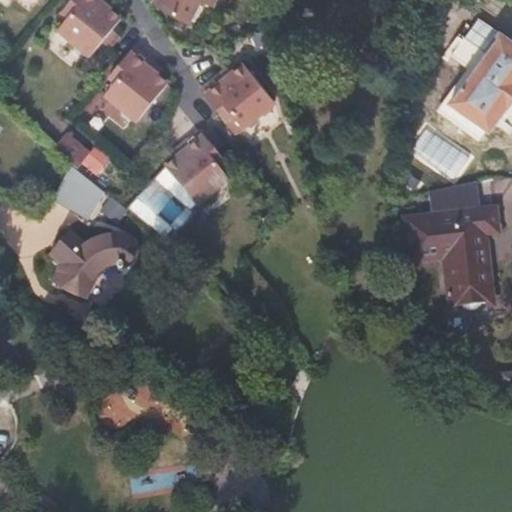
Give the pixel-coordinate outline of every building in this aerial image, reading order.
[(99,1),(99,0),(69,0),(66,4),(72,9),(57,29),(88,55),(100,40),(109,46),(118,34),(110,27),(119,16),(107,7),(99,1)] [(150,0),(150,2),(183,20),(194,0),(199,0),(207,4),(209,0),(150,0)] [(494,100),(504,108),(511,98),(511,88),(507,85),(511,78),(511,48),(495,35),(443,100),(475,125),(494,100)] [(165,81),(158,74),(147,66),(151,61),(131,45),(110,68),(118,74),(102,93),(133,119),(165,81)] [(147,66),(158,74),(162,69),(151,61),(147,66)] [(240,61),(230,69),(222,76),(217,71),(198,86),(218,112),(225,107),(240,126),(271,100),(240,61)] [(222,76),(230,69),(226,64),(217,71),(222,76)] [(197,129),(178,145),(183,151),(173,159),(163,166),(195,204),(226,178),(210,158),(217,153),(214,149),(224,142),(212,127),(202,134),(197,129)] [(67,129),(54,145),(95,178),(108,162),(67,129)] [(183,151),(178,145),(169,153),(173,159),(183,151)] [(74,214),(91,181),(77,170),(73,166),(54,204),(74,214)] [(498,228),(496,209),(409,215),(412,254),(458,250),(458,263),(450,265),(451,303),(489,301),(485,230),(498,228)] [(58,282),(81,294),(92,277),(97,270),(106,260),(116,255),(125,251),(128,247),(129,241),(127,235),(122,229),(117,227),(112,226),(106,227),(98,229),(93,231),(88,235),(72,226),(56,253),(69,261),(58,282)] [(121,398),(137,399),(136,414),(153,415),(155,383),(122,381),(121,398)]
